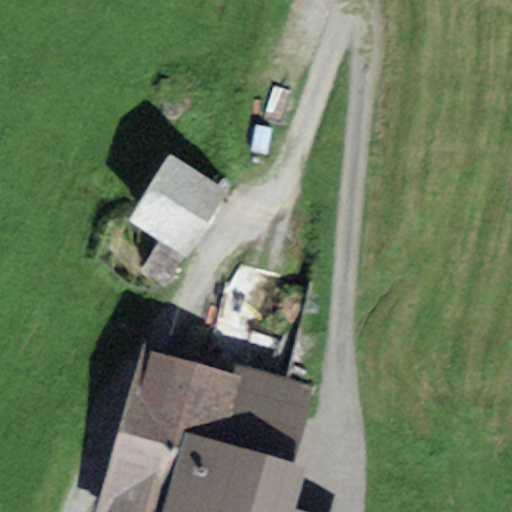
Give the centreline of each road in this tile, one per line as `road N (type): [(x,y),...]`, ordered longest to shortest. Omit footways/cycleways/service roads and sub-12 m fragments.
road 1 (track): [(320,511),(359,374),(386,71),(381,0)]
road 2 (track): [(248,231),(302,180),(367,0)]
